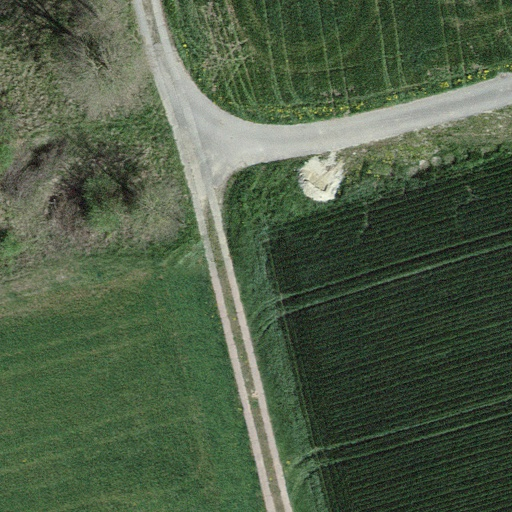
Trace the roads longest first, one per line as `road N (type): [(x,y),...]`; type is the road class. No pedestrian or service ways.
road 1 (unclassified): [(511,87),(333,136),(249,139),(209,122),(179,91),(147,0)]
road 2 (track): [(209,122),(205,202),(278,511)]
